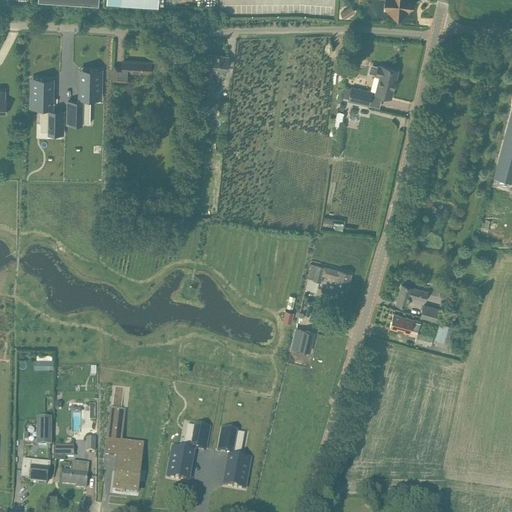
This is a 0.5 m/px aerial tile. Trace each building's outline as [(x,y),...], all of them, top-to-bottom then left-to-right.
[(387,0),(386,9),(384,8),(384,12),(387,13),(388,10),(406,12),(406,14),(410,14),(410,10),(408,10),(408,0),(387,0)] [(340,13),(344,18),(351,14),(347,8),(340,13)] [(225,68),(227,68),(228,56),(207,54),(205,66),(201,66),(196,109),(203,110),(203,108),(209,109),(210,103),(211,103),(214,81),(211,80),(212,72),(224,74),(225,68)] [(150,73),(150,72),(150,62),(123,60),(122,66),(114,66),(113,80),(122,81),(123,71),(150,73)] [(397,70),(377,65),(374,77),(378,77),(374,93),(390,97),(397,70)] [(357,70),(346,68),(344,77),(354,80),(357,70)] [(68,102),(68,124),(82,124),(82,123),(90,123),(91,99),(91,91),(99,92),(99,70),(89,70),(89,72),(81,72),(81,99),(81,102),(80,102),(68,102)] [(33,79),(32,100),(41,101),(41,108),(40,132),(49,132),(49,133),(63,133),(63,111),(50,111),(50,108),(51,82),(43,82),(43,79),(33,79)] [(371,93),(350,88),(347,100),(368,105),(371,93)] [(220,100),(218,118),(226,119),(228,101),(220,100)] [(511,108),(494,177),(511,181),(511,108)] [(330,156),(336,156),(342,120),(344,113),(337,111),(335,118),(333,139),(330,156)] [(126,112),(119,112),(118,121),(126,121),(126,112)] [(196,134),(194,156),(201,157),(203,135),(196,134)] [(480,223),(479,230),(487,232),(488,224),(480,223)] [(351,273),(341,271),(338,270),(338,271),(316,265),(312,280),(320,283),(322,275),(336,278),(332,293),(345,296),(351,273)] [(479,288),(461,283),(459,290),(477,294),(479,288)] [(412,287),(401,284),(396,303),(406,306),(409,296),(425,301),(427,291),(412,287)] [(423,305),(420,318),(435,322),(439,309),(423,305)] [(320,310),(322,320),(331,318),(328,308),(320,310)] [(285,310),(283,321),(291,323),(293,312),(285,310)] [(413,319),(393,313),(389,326),(409,332),(410,328),(418,331),(420,322),(412,319),(413,319)] [(444,342),(448,343),(453,327),(439,323),(434,339),(444,343),(444,342)] [(296,328),(291,348),(298,350),(298,349),(309,352),(313,332),(302,330),(296,328)] [(415,341),(431,345),(433,337),(417,333),(415,341)] [(51,359),(34,359),(34,369),(51,368),(51,359)] [(107,404),(101,453),(110,454),(116,405),(107,404)] [(37,441),(51,441),(51,419),(37,419),(37,441)] [(173,456),(169,478),(175,479),(175,478),(176,476),(180,477),(187,478),(192,452),(192,449),(193,450),(205,452),(209,430),(195,427),(195,429),(186,427),(182,450),(181,458),(173,456)] [(222,430),(218,452),(231,455),(230,457),(226,483),(233,485),(237,485),(237,488),(243,489),(247,468),(239,466),(240,459),(244,435),(235,434),(236,433),(222,430)] [(87,440),(86,452),(94,452),(95,440),(87,440)] [(73,457),(74,446),(55,447),(55,458),(62,458),(62,457),(73,457)] [(111,483),(110,490),(117,490),(117,487),(122,488),(122,490),(130,491),(132,482),(123,481),(123,478),(131,479),(132,469),(124,468),(125,466),(133,467),(135,453),(122,452),(121,465),(119,465),(120,455),(113,454),(111,467),(118,468),(117,470),(114,470),(113,480),(116,481),(116,483),(111,483)] [(50,463),(23,460),(21,478),(30,479),(30,482),(46,484),(47,472),(49,472),(50,463)] [(86,488),(87,478),(87,474),(88,465),(71,463),(70,473),(63,472),(62,484),(76,485),(75,487),(86,488)]
